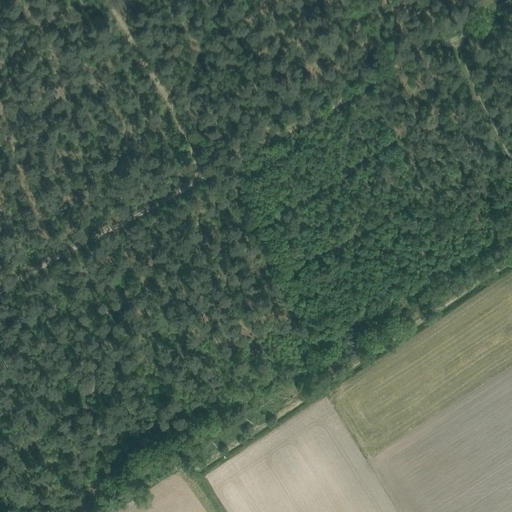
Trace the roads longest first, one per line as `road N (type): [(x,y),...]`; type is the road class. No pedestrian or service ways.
road 1 (track): [(206,175),(452,35)]
road 2 (track): [(0,293),(206,175)]
road 3 (track): [(452,35),(511,163)]
